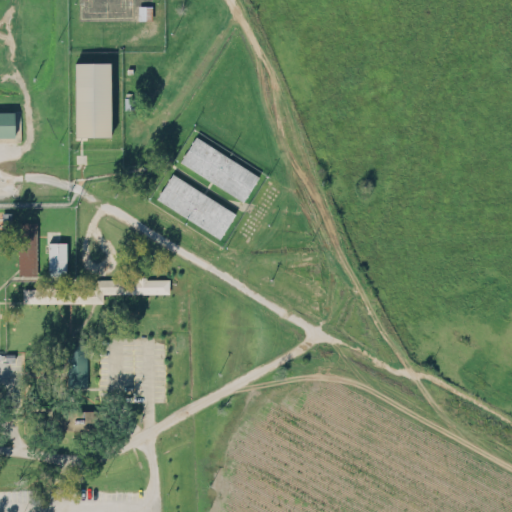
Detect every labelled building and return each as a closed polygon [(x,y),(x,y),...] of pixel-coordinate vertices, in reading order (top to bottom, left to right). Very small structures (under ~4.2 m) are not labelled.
[(138,19),(151,19),(151,5),(138,5),(138,19)] [(74,136),(111,136),(111,61),(74,61),(74,136)] [(0,110),(0,140),(14,140),(14,110),(0,110)] [(178,160),(243,201),(259,175),(195,134),(178,160)] [(220,237),(236,210),(170,173),(155,199),(220,237)] [(18,221),(18,274),(37,274),(37,221),(18,221)] [(48,274),(67,274),(67,241),(48,241),(48,274)] [(103,302),(103,293),(169,292),(169,276),(89,277),(89,285),(23,285),(23,303),(103,302)] [(67,386),(86,386),(86,341),(67,341),(67,386)] [(108,409),(53,409),(53,429),(108,429),(108,409)]
